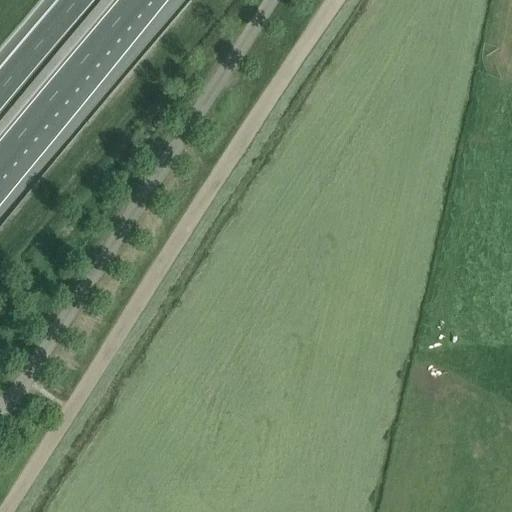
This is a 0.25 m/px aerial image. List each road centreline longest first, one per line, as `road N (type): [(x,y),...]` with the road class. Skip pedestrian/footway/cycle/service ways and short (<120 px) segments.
road 1 (track): [(4,511),(334,0)]
road 2 (unclassified): [(0,408),(275,0)]
road 3 (motorway): [(0,158),(134,0)]
road 4 (motorway): [(82,0),(0,95)]
